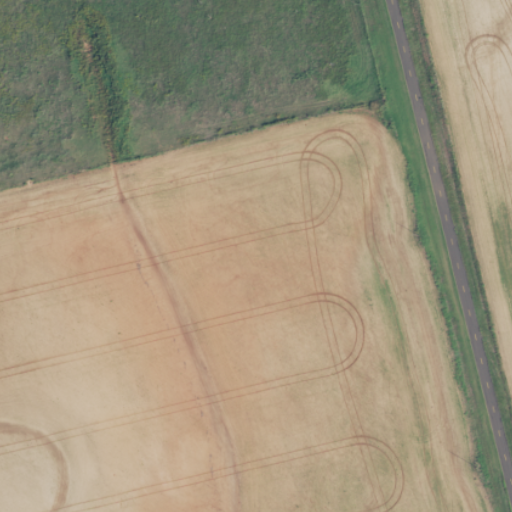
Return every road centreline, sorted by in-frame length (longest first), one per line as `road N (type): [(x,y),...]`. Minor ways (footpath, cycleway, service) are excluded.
road 1 (tertiary): [(390,0),(511,488)]
road 2 (residential): [(412,86),(371,107),(0,153)]
